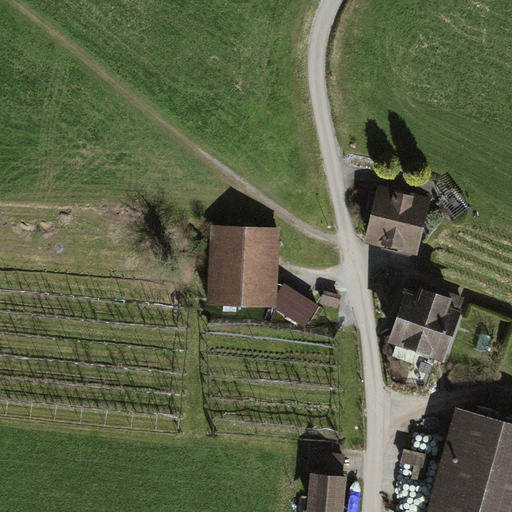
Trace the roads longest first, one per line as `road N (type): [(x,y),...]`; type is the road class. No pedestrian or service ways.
road 1 (track): [(7,0),(291,220),(511,304)]
road 2 (unclassified): [(331,0),(316,71),(353,277)]
road 3 (unclassified): [(353,277),(374,401),(376,511)]
